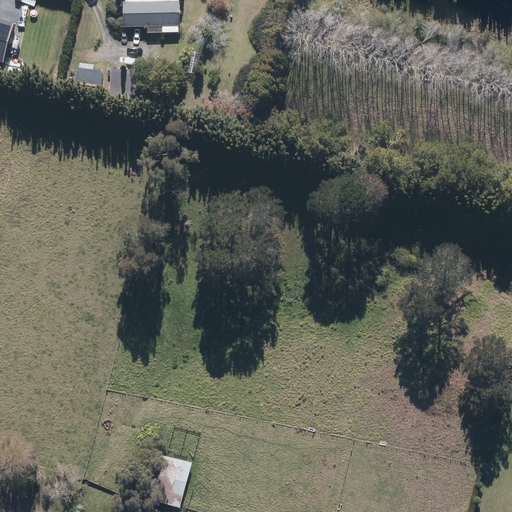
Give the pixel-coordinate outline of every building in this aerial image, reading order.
[(148,29),(148,36),(178,35),(178,28),(179,29),(179,3),(122,4),(122,30),(148,29)] [(14,23),(0,19),(0,61),(3,62),(14,23)] [(186,74),(195,75),(200,54),(190,53),(186,74)] [(75,87),(101,91),(103,76),(77,72),(75,87)] [(109,102),(135,103),(136,72),(110,72),(109,102)] [(181,507),(192,462),(163,455),(152,500),(181,507)]
